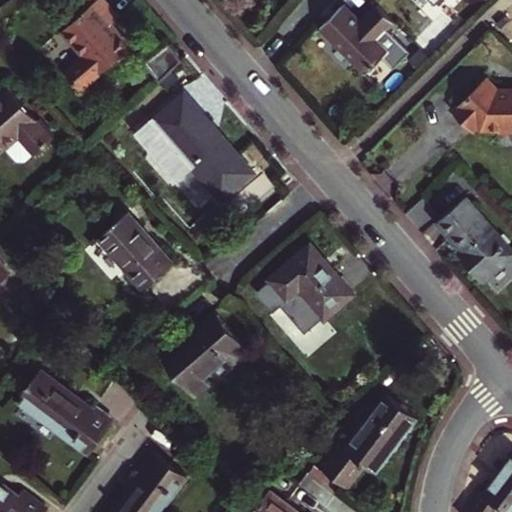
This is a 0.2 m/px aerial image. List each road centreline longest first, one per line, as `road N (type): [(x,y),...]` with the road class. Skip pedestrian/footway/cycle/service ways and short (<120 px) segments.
road 1 (tertiary): [(334,176),(509,380)]
road 2 (tertiary): [(179,0),(334,176)]
road 3 (residential): [(509,380),(458,434),(436,511)]
road 4 (residential): [(334,176),(225,269)]
road 5 (residential): [(75,511),(156,407)]
